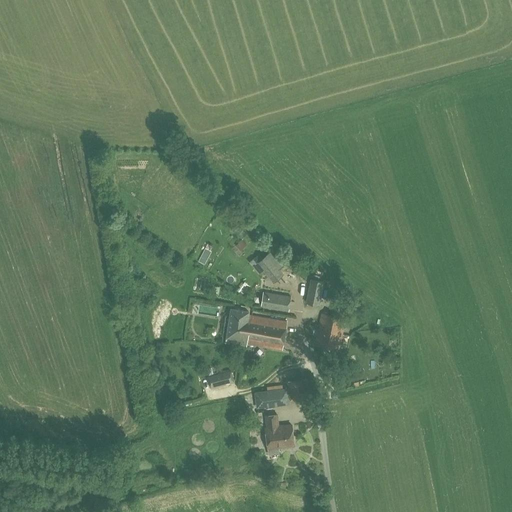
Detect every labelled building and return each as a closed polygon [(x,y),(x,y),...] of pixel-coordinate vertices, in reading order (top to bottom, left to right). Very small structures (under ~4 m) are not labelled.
[(271,251),(257,263),(268,277),(282,266),(271,251)] [(261,306),(289,311),(292,296),(264,291),(261,306)] [(283,349),(287,321),(248,315),(249,311),(231,308),(226,342),(247,345),(247,343),(283,349)] [(339,348),(346,319),(322,314),(315,343),(339,348)] [(210,388),(234,381),(231,370),(207,376),(210,388)] [(308,378),(301,379),(302,389),(289,391),(291,401),(311,397),(308,378)] [(254,392),(256,408),(271,406),(269,390),(254,392)] [(278,426),(277,414),(266,415),(267,427),(265,427),(268,448),(294,445),(292,424),(278,426)]
